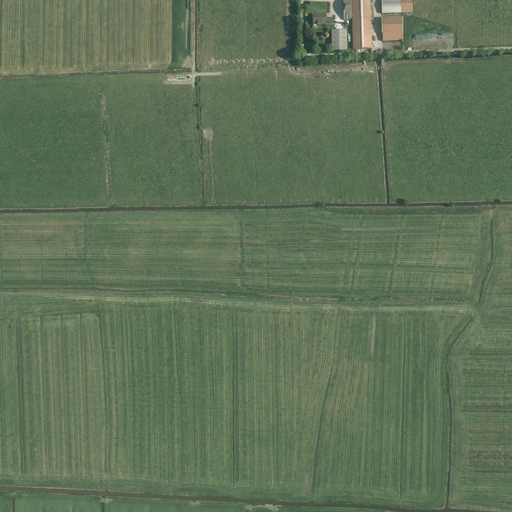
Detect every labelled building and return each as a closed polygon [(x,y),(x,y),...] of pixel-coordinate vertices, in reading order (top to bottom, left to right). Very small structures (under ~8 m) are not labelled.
[(354,48),(372,47),(370,0),(342,0),(344,19),(353,19),(354,48)] [(380,0),(381,12),(414,11),(413,0),(380,0)] [(326,13),(311,13),(312,23),(326,23),(326,13)] [(382,16),(383,39),(402,39),(401,15),(382,16)] [(331,28),(332,49),(347,48),(346,28),(331,28)]
